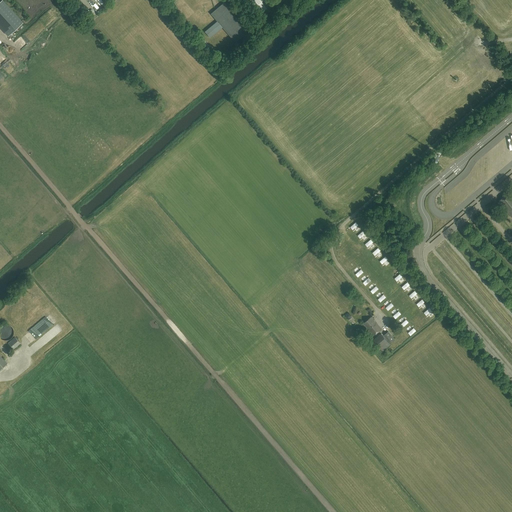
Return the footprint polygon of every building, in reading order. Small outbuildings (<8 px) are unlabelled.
[(3,0),(0,2),(0,27),(8,36),(23,23),(3,0)] [(91,0),(89,0),(96,9),(97,7),(91,0)] [(267,8),(259,0),(254,0),(264,11),(267,8)] [(235,43),(249,31),(224,2),(210,14),(235,43)] [(455,45),(474,39),(472,34),(453,40),(455,45)] [(469,51),(471,60),(489,57),(488,48),(469,51)] [(506,144),(502,147),(507,153),(510,150),(506,144)] [(511,198),(508,193),(499,201),(511,218),(511,217),(511,198)] [(357,222),(351,228),(353,231),(359,225),(357,222)] [(363,230),(357,235),(360,238),(366,233),(363,230)] [(370,238),(364,244),(367,247),(373,241),(370,238)] [(378,247),(372,253),(375,255),(381,250),(378,247)] [(386,256),(379,261),(382,264),(388,259),(386,256)] [(361,269),(355,274),(357,277),(363,272),(361,269)] [(400,273),(394,278),(397,281),(403,276),(400,273)] [(369,277),(363,282),(365,285),(371,280),(369,277)] [(408,281),(402,287),(404,289),(410,284),(408,281)] [(376,286),(370,291),(373,294),(379,289),(376,286)] [(415,290),(409,295),(411,298),(417,293),(415,290)] [(384,295),(378,300),(380,303),(386,297),(384,295)] [(422,298),(416,304),(418,306),(425,301),(422,298)] [(391,302),(385,308),(388,310),(394,305),(391,302)] [(430,307),(424,313),(426,316),(432,310),(430,307)] [(399,311),(392,316),(395,319),(401,314),(399,311)] [(382,329),(371,317),(364,323),(374,336),(382,329)] [(407,319),(401,325),(403,327),(410,322),(407,319)] [(414,327),(408,333),(410,336),(416,330),(414,327)] [(391,343),(395,340),(388,331),(384,335),(391,343)] [(382,351),(390,345),(381,334),(374,340),(382,351)] [(13,350),(21,344),(15,337),(8,343),(13,350)]
